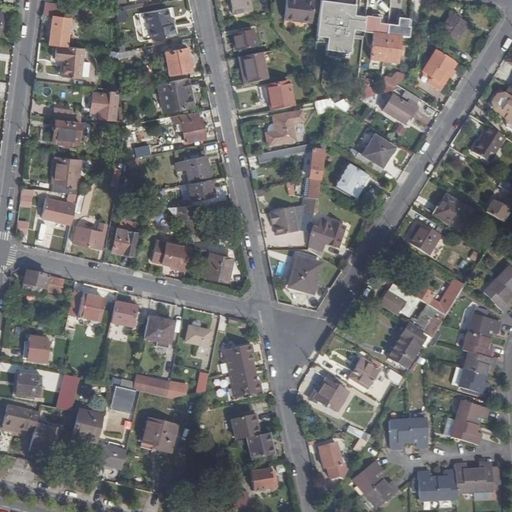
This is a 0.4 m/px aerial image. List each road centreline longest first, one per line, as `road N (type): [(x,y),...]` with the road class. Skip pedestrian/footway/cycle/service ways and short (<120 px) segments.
road 1 (residential): [(272,350),(304,340),(327,320),(511,23)]
road 2 (residential): [(262,314),(202,0)]
road 3 (residential): [(0,252),(262,314)]
road 4 (residential): [(30,0),(0,252)]
road 5 (residential): [(272,350),(308,511)]
road 6 (residential): [(511,454),(392,460)]
